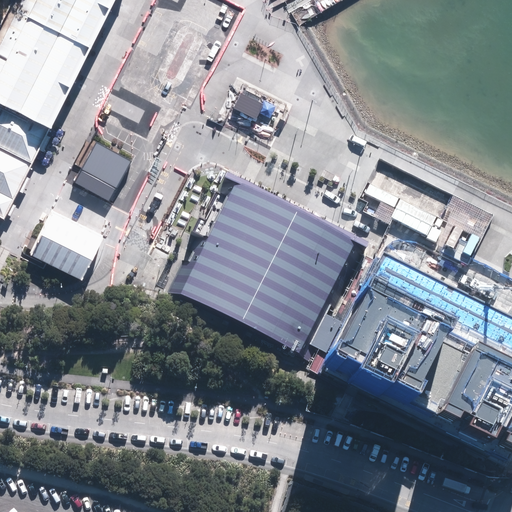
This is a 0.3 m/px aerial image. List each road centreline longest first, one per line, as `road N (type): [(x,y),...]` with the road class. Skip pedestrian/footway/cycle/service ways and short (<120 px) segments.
road 1 (residential): [(0,295),(61,297),(115,278),(146,241),(189,157),(210,147),(511,294)]
road 2 (residential): [(0,402),(296,450),(468,511)]
